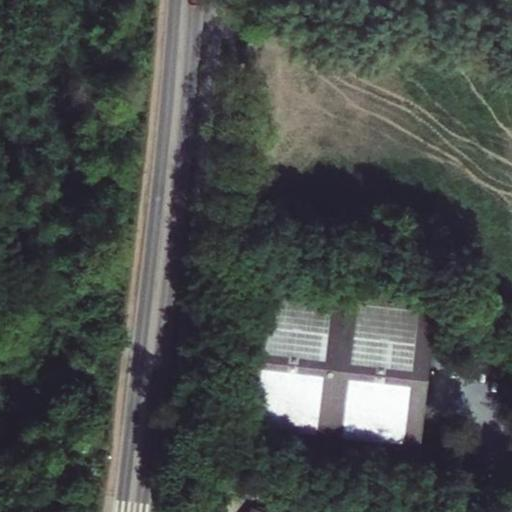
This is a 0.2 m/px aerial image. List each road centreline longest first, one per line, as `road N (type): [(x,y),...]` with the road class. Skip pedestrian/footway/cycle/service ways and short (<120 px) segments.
road 1 (secondary): [(174,0),(120,511)]
road 2 (secondary): [(141,511),(193,0)]
